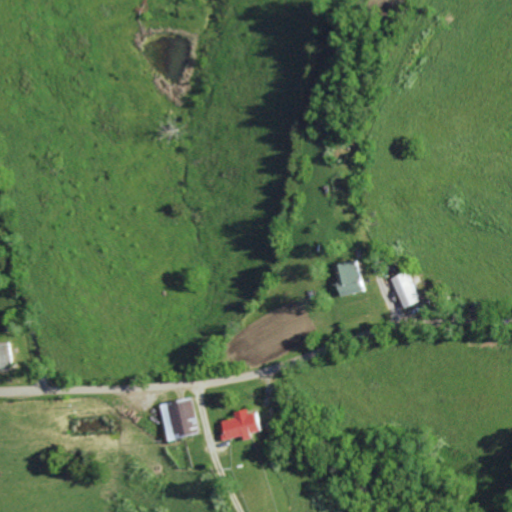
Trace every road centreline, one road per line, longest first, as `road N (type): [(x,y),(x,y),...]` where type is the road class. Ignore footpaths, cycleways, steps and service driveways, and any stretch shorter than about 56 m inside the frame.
road 1 (residential): [(0,391),(192,386),(280,369),(389,331),(511,320)]
road 2 (residential): [(404,328),(353,209),(349,166)]
